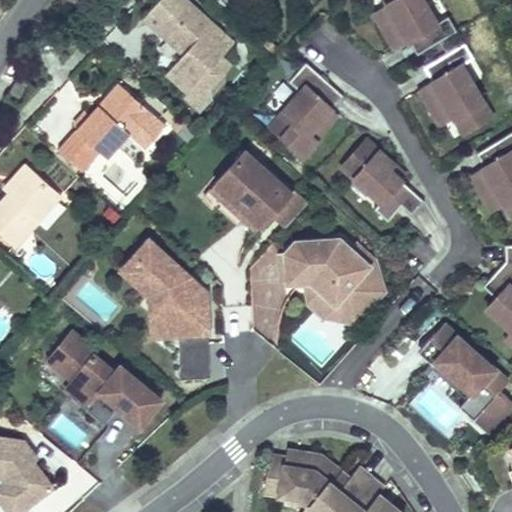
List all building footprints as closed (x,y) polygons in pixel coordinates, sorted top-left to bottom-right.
[(225,72),(231,65),(221,56),(233,43),(186,0),(159,0),(143,17),(158,31),(165,24),(174,32),(172,35),(187,49),(183,54),(166,73),(188,93),(185,97),(201,111),(212,98),(211,87),(202,79),(207,74),(225,72)] [(437,22),(423,0),(385,0),(387,3),(394,15),(381,23),(395,48),(409,40),(421,33),(430,47),(457,30),(448,15),(437,22)] [(387,3),(373,12),(381,23),(394,15),(387,3)] [(174,32),(165,24),(158,31),(183,54),(187,49),(172,35),(174,32)] [(409,40),(417,54),(430,47),(421,33),(409,40)] [(464,43),(437,59),(445,73),(433,81),(419,89),(434,113),(448,105),(455,117),(464,132),(492,116),(462,65),(473,58),(464,43)] [(437,59),(425,66),(433,81),(445,73),(437,59)] [(294,122),(282,136),(304,155),(316,141),(309,134),(331,108),(344,95),(306,61),(288,81),(300,91),(282,111),(294,122)] [(16,80),(9,93),(19,99),(26,85),(16,80)] [(118,83),(76,130),(108,159),(129,135),(144,149),(165,126),(118,83)] [(434,113),(441,125),(455,117),(448,105),(434,113)] [(316,141),(339,116),(331,108),(309,134),(316,141)] [(282,111),(270,124),(282,136),(294,122),(282,111)] [(511,131),(488,146),(495,160),(484,167),(470,175),(485,199),(498,191),(505,203),(511,214),(511,131)] [(394,163),(366,139),(342,166),(380,201),(374,208),(388,221),(402,205),(412,214),(424,200),(401,180),(389,168),(394,163)] [(488,146),(476,153),(484,167),(495,160),(488,146)] [(291,192),(245,150),(216,183),(204,195),(238,225),(244,219),(249,213),(261,225),(271,214),(291,192)] [(24,163),(3,187),(8,192),(30,169),(24,163)] [(401,180),(406,175),(394,163),(389,168),(401,180)] [(8,192),(0,201),(0,233),(15,247),(60,196),(30,169),(8,192)] [(309,202),(294,188),(291,192),(271,214),(286,227),(309,202)] [(485,199),(492,212),(505,203),(498,191),(485,199)] [(244,219),(256,230),(261,225),(249,213),(244,219)] [(338,238),(294,240),(284,251),(286,282),(303,281),(310,281),(342,310),(364,302),(362,273),(369,266),(349,247),(338,238)] [(189,276),(148,239),(132,258),(143,268),(133,280),(151,295),(165,308),(167,334),(178,333),(181,378),(210,376),(208,330),(200,331),(198,291),(189,283),(189,276)] [(374,260),(354,241),(349,247),(369,266),(362,273),(364,302),(342,310),(310,281),(303,281),(308,303),(323,316),(355,323),(384,291),(374,260)] [(496,297),(487,308),(511,330),(505,338),(511,343),(511,243),(505,244),(505,260),(495,272),(500,276),(488,290),(496,297)] [(132,258),(122,269),(133,280),(143,268),(132,258)] [(495,272),(483,285),(488,290),(500,276),(495,272)] [(165,308),(151,295),(152,334),(167,334),(165,308)] [(443,323),(435,332),(441,337),(449,328),(443,323)] [(483,410),(508,382),(449,328),(441,337),(435,332),(421,347),(436,361),(471,393),(468,396),(483,410)] [(95,351),(71,331),(47,359),(74,381),(94,398),(86,408),(85,409),(103,424),(118,407),(121,403),(128,408),(124,412),(140,425),(160,400),(120,367),(114,373),(93,355),(95,351)] [(421,347),(418,351),(433,365),(436,361),(421,347)] [(74,381),(65,391),(86,408),(94,398),(74,381)] [(121,403),(118,407),(124,412),(128,408),(121,403)] [(0,434),(0,475),(1,476),(24,506),(53,486),(34,459),(29,453),(32,450),(24,439),(0,434)] [(37,457),(32,450),(29,453),(34,459),(37,457)] [(263,490),(300,497),(308,503),(327,480),(330,483),(334,479),(339,472),(320,456),(311,455),(311,457),(286,453),(285,458),(269,455),(263,490)] [(348,479),(339,472),(334,479),(342,486),(348,479)] [(327,480),(308,503),(317,511),(361,511),(362,511),(351,501),(366,485),(352,474),(348,479),(342,486),(334,479),(330,483),(327,480)] [(0,475),(0,498),(9,511),(15,511),(24,506),(1,476),(0,475)] [(362,511),(361,511),(399,511),(389,504),(383,510),(379,506),(382,503),(375,497),(377,494),(366,485),(351,501),(362,511)] [(389,504),(377,494),(375,497),(382,503),(379,506),(383,510),(389,504)]
